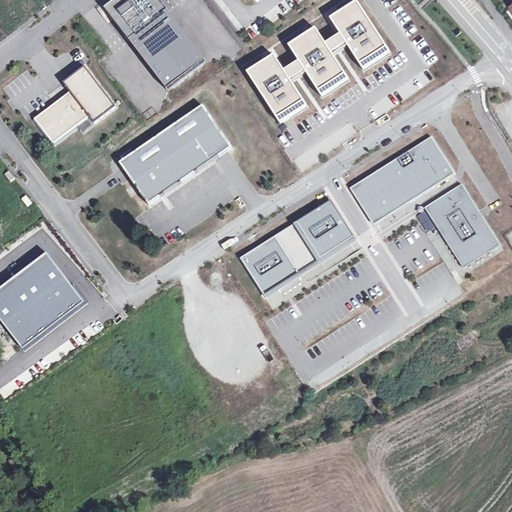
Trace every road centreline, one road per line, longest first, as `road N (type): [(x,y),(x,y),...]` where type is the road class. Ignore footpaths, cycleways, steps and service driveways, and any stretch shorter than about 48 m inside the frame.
road 1 (unclassified): [(0,132),(125,301),(323,172)]
road 2 (unclassified): [(323,172),(500,55)]
road 3 (unclassified): [(323,172),(410,306)]
